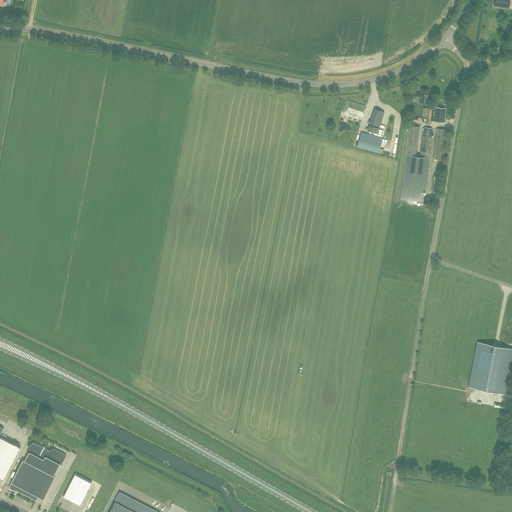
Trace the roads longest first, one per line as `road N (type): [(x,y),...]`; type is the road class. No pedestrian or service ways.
road 1 (tertiary): [(0,30),(338,80),(409,65),(445,36)]
road 2 (unclassified): [(390,511),(434,254)]
road 3 (primary): [(310,511),(110,398)]
road 4 (unclassified): [(434,254),(468,59)]
road 5 (primary): [(110,398),(0,339)]
road 6 (primary): [(0,348),(110,398)]
